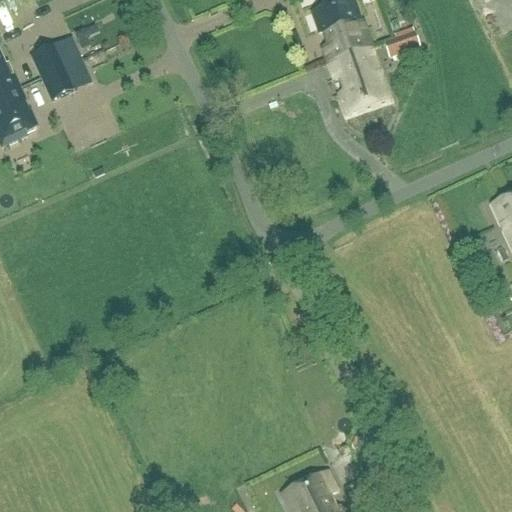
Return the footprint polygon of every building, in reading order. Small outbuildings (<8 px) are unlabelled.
[(364,31),(353,2),(311,17),(320,43),(326,42),(330,54),(324,58),(327,67),(371,52),(364,31)] [(416,36),(385,47),(390,64),(422,54),(416,36)] [(68,72),(58,50),(32,62),(42,84),(68,72)] [(371,52),(327,67),(333,85),(340,83),(344,95),(338,98),(345,120),(390,105),(371,52)] [(0,102),(19,93),(14,81),(11,82),(10,81),(6,71),(0,58),(0,102)] [(78,94),(68,72),(42,84),(52,106),(78,94)] [(19,93),(0,102),(0,146),(2,152),(27,141),(26,137),(37,132),(29,116),(26,117),(22,108),(25,107),(19,93)] [(511,198),(491,208),(511,251),(511,198)] [(289,511),(341,511),(341,510),(337,511),(331,500),(339,496),(329,474),(282,497),(289,511)]
